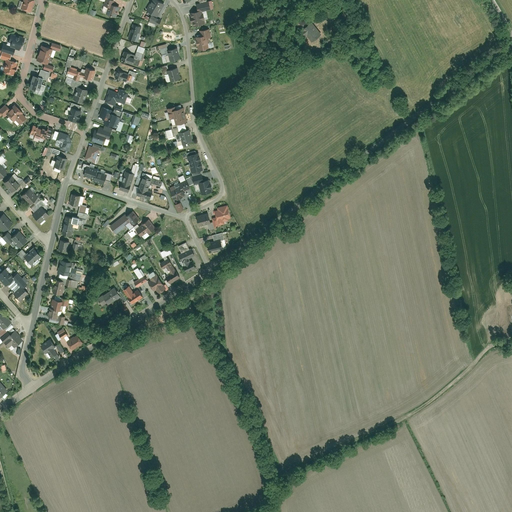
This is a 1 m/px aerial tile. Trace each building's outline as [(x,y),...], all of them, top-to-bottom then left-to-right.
[(32,12),(35,0),(23,0),(21,9),(32,12)] [(107,14),(117,17),(120,6),(114,4),(116,0),(115,0),(105,0),(104,5),(109,7),(107,14)] [(159,0),(152,0),(146,9),(158,17),(166,4),(159,0)] [(191,13),(194,27),(207,23),(203,11),(212,9),(210,1),(198,4),(199,10),(191,13)] [(330,6),(328,2),(321,7),(324,11),(330,6)] [(153,14),(148,23),(154,27),(156,24),(158,25),(162,20),(153,14)] [(322,34),(311,21),(296,32),(302,40),(307,36),(311,42),(322,34)] [(134,24),(128,38),(138,41),(143,27),(134,24)] [(196,36),(199,50),(210,48),(208,38),(212,37),(210,28),(200,30),(201,35),(196,36)] [(21,50),(25,37),(14,34),(10,46),(15,48),(21,50)] [(52,42),(50,47),(54,48),(60,50),(61,45),(52,42)] [(14,54),(15,48),(10,46),(3,44),(1,50),(2,51),(12,53),(14,54)] [(45,63),(49,64),(54,48),(50,47),(42,44),(37,60),(45,63)] [(146,48),(139,45),(136,54),(142,56),(146,48)] [(168,50),(171,61),(181,58),(178,48),(168,50)] [(10,59),(12,53),(2,51),(0,57),(0,58),(6,59),(10,61),(10,59)] [(142,57),(125,51),(121,59),(139,66),(142,57)] [(10,61),(6,59),(3,72),(14,75),(18,61),(10,59),(10,61)] [(44,68),(53,71),(55,66),(49,64),(45,63),(44,68)] [(75,75),(74,78),(80,80),(81,76),(93,80),(96,70),(87,67),(85,72),(71,67),(70,67),(68,72),(75,75)] [(169,70),(172,81),(181,79),(178,67),(169,70)] [(41,69),(38,77),(44,78),(47,80),(50,72),(41,69)] [(118,70),(115,76),(127,80),(129,74),(118,70)] [(41,84),(44,78),(38,77),(33,75),(31,82),(32,82),(29,88),(35,90),(36,88),(40,90),(42,85),(41,84)] [(78,86),(81,87),(83,81),(80,80),(74,78),(72,84),(78,86)] [(74,99),(85,103),(89,90),(81,87),(78,86),(74,99)] [(110,88),(105,101),(116,105),(117,100),(125,103),(129,91),(120,88),(119,92),(110,88)] [(6,112),(10,109),(6,104),(0,109),(0,112),(2,114),(3,115),(6,112)] [(23,112),(15,104),(10,109),(6,112),(14,121),(16,119),(20,124),(26,117),(23,113),(23,112)] [(176,119),(177,124),(188,121),(184,106),(177,108),(177,105),(168,108),(171,118),(175,117),(176,119)] [(69,118),(78,121),(82,109),(79,108),(73,106),(69,118)] [(122,116),(114,113),(110,124),(117,127),(122,116)] [(141,117),(135,115),(132,122),(138,124),(141,117)] [(45,136),(51,138),(54,128),(48,126),(48,128),(43,127),(42,128),(38,127),(39,125),(34,123),(30,133),(45,137),(45,136)] [(96,129),(92,139),(108,145),(114,128),(105,125),(104,127),(100,125),(98,130),(96,129)] [(166,130),(168,138),(174,136),(172,128),(166,130)] [(180,131),(184,144),(193,141),(190,128),(180,131)] [(62,142),(60,148),(69,151),(72,143),(69,135),(59,132),(56,140),(62,142)] [(90,145),(85,158),(95,162),(100,148),(90,145)] [(188,155),(192,172),(204,169),(200,152),(188,155)] [(54,166),(63,169),(67,157),(59,155),(58,154),(54,166)] [(88,166),(85,175),(94,178),(93,180),(105,184),(108,174),(98,171),(98,169),(88,166)] [(126,170),(120,187),(130,190),(135,173),(126,170)] [(144,174),(137,194),(151,199),(154,192),(149,190),(153,178),(144,174)] [(199,182),(202,194),(213,191),(210,178),(205,180),(203,174),(193,177),(195,183),(199,182)] [(12,175),(4,182),(12,191),(20,184),(12,175)] [(170,187),(175,199),(178,198),(179,199),(184,196),(184,195),(186,194),(185,191),(191,188),(187,179),(170,187)] [(31,187),(21,195),(29,204),(33,200),(38,196),(31,187)] [(72,193),(70,202),(74,203),(79,204),(81,195),(72,193)] [(175,204),(178,212),(184,209),(181,202),(175,204)] [(81,204),(79,211),(86,212),(87,205),(81,204)] [(216,216),(213,217),(215,227),(221,226),(220,224),(225,223),(225,220),(229,219),(229,218),(232,217),(228,204),(218,207),(218,209),(215,210),(216,216)] [(34,212),(32,213),(40,222),(50,214),(42,205),(39,208),(34,212)] [(128,214),(127,212),(111,225),(117,233),(127,225),(131,229),(136,225),(135,223),(141,218),(134,210),(128,214)] [(0,226),(4,231),(13,223),(4,213),(0,216),(0,226)] [(209,213),(197,216),(200,226),(212,222),(209,213)] [(62,233),(72,235),(76,217),(66,215),(62,233)] [(140,226),(137,228),(142,235),(148,231),(149,233),(157,227),(150,218),(140,226)] [(138,223),(136,225),(131,229),(128,231),(132,236),(137,233),(135,230),(137,228),(140,226),(138,223)] [(13,240),(19,247),(28,239),(20,230),(13,236),(11,238),(13,240)] [(11,238),(13,236),(8,231),(2,236),(8,243),(13,240),(11,238)] [(223,232),(213,234),(215,241),(225,238),(223,232)] [(59,249),(69,251),(71,241),(61,238),(59,249)] [(222,240),(208,243),(211,253),(225,250),(222,240)] [(179,245),(182,252),(190,248),(187,241),(179,245)] [(26,257),(32,264),(42,256),(34,247),(27,253),(24,255),(26,257)] [(179,254),(188,271),(197,267),(193,260),(191,261),(190,258),(196,255),(192,247),(190,248),(182,252),(179,254)] [(24,255),(27,253),(23,248),(17,253),(23,260),(26,257),(24,255)] [(163,257),(171,253),(168,248),(160,251),(163,257)] [(166,275),(171,283),(181,277),(169,257),(160,263),(164,268),(167,266),(171,272),(166,275)] [(58,272),(70,274),(73,261),(61,259),(58,272)] [(5,267),(0,272),(0,278),(5,284),(7,283),(14,277),(13,276),(5,267)] [(134,270),(140,278),(144,275),(138,267),(134,270)] [(18,272),(13,276),(14,277),(7,283),(15,291),(21,285),(23,288),(24,287),(28,284),(18,272)] [(160,293),(167,288),(157,273),(149,277),(152,281),(150,283),(155,290),(157,289),(160,293)] [(138,287),(148,280),(145,275),(144,275),(140,278),(135,281),(138,287)] [(68,278),(67,284),(77,286),(79,280),(68,278)] [(54,292),(63,295),(66,284),(63,283),(64,280),(59,279),(57,279),(54,292)] [(23,288),(21,285),(15,291),(13,292),(20,301),(29,293),(24,287),(23,288)] [(133,303),(144,296),(139,288),(134,292),(130,285),(124,289),(130,298),(133,303)] [(110,304),(121,296),(119,292),(115,287),(104,294),(108,301),(110,304)] [(121,290),(119,292),(121,296),(125,301),(127,299),(121,290)] [(108,301),(104,294),(98,298),(103,305),(108,301)] [(51,307),(63,310),(64,304),(69,306),(70,299),(62,297),(61,300),(54,298),(51,307)] [(62,315),(63,310),(51,307),(50,307),(48,315),(60,318),(59,323),(64,324),(66,316),(62,315)] [(12,321),(3,311),(0,313),(0,324),(3,328),(5,327),(11,322),(12,321)] [(14,325),(11,322),(5,327),(8,330),(14,325)] [(58,332),(62,338),(69,334),(64,327),(58,332)] [(9,337),(4,341),(9,347),(12,344),(14,347),(23,339),(15,329),(10,333),(9,337)] [(8,330),(2,336),(0,337),(4,341),(9,337),(10,333),(8,330)] [(67,341),(73,350),(84,342),(78,334),(67,341)] [(56,345),(51,338),(41,344),(47,353),(48,352),(52,357),(58,353),(54,348),(56,346),(56,345)] [(60,342),(56,345),(56,346),(61,353),(65,350),(60,342)] [(0,396),(8,390),(0,381),(0,396)]
